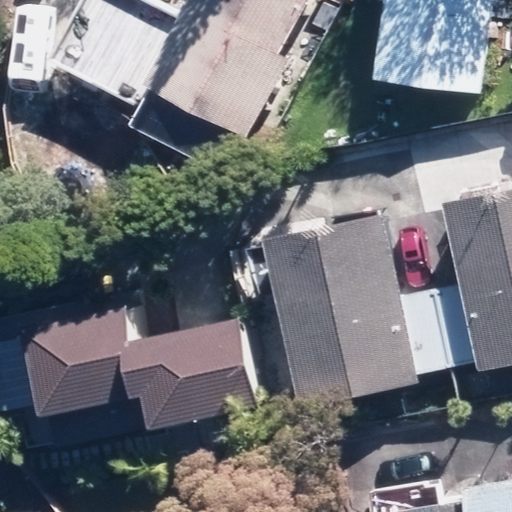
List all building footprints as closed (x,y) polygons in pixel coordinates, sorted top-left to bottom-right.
[(200,13),(177,0),(100,0),(72,50),(154,96),(200,13)] [(332,0),(212,0),(174,80),(270,127),(332,0)] [(511,0),(409,0),(401,70),(501,82),(511,0)] [(458,279),(475,364),(511,356),(511,181),(473,189),(490,273),(458,279)] [(311,293),(174,321),(167,286),(77,304),(84,336),(69,339),(81,399),(180,379),(189,422),(475,364),(458,279),(430,285),(414,206),(298,229),(311,293)] [(498,483),(395,500),(396,511),(511,511),(511,465),(496,468),(498,483)]
